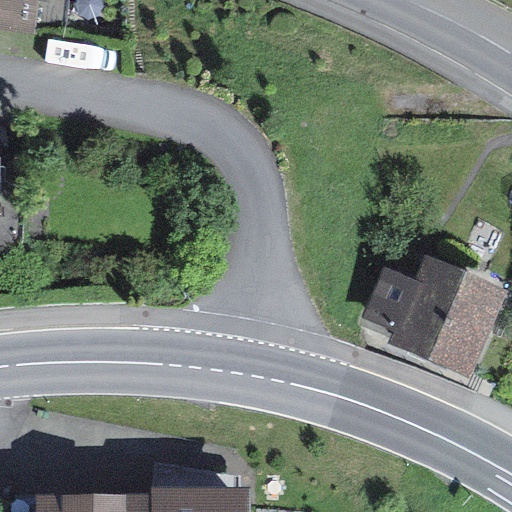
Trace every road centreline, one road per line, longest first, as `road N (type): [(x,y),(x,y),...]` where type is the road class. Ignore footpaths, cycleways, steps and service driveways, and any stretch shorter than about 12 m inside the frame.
road 1 (residential): [(243,371),(262,214),(257,181),(237,142),(208,119),(126,97),(0,79)]
road 2 (tertiary): [(243,371),(438,434),(511,479)]
road 3 (tertiary): [(0,364),(107,359),(243,371)]
road 4 (secondary): [(511,54),(404,0)]
